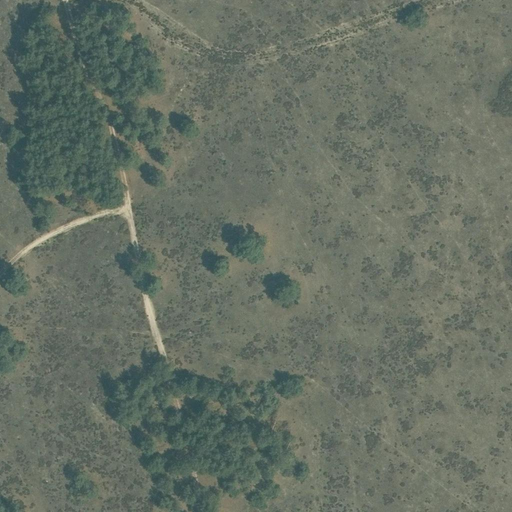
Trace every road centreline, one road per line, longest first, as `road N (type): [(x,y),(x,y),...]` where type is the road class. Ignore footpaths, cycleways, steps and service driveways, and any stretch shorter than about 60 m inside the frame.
road 1 (track): [(128,208),(200,511)]
road 2 (track): [(66,0),(107,113),(128,208)]
road 3 (track): [(0,272),(57,229),(128,208)]
